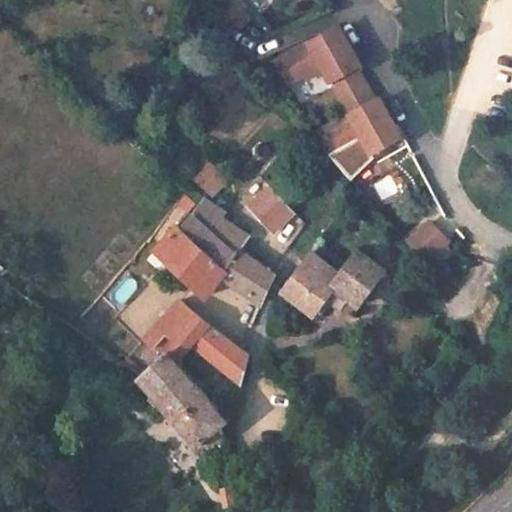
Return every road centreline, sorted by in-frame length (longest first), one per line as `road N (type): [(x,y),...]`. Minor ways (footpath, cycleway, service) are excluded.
road 1 (residential): [(511,247),(472,222),(445,187),(363,16)]
road 2 (residential): [(247,511),(253,389),(276,278)]
